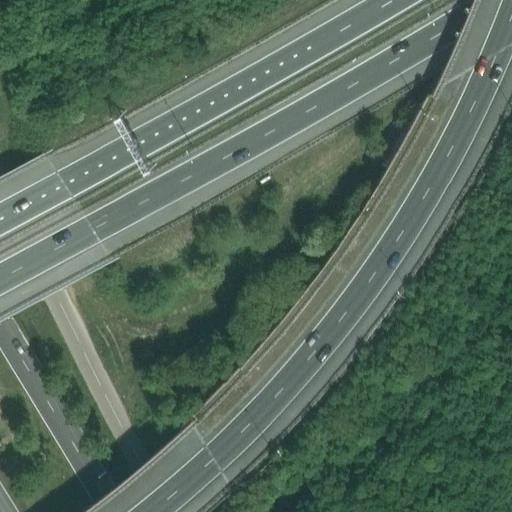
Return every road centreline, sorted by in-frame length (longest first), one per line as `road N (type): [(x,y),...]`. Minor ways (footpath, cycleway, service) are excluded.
road 1 (motorway): [(149,511),(213,456),(357,298),(434,177),(511,9)]
road 2 (motorway): [(0,279),(492,0)]
road 3 (motorway): [(391,0),(226,100),(0,220)]
road 4 (unclassified): [(171,511),(0,190)]
road 5 (primary): [(112,511),(0,330)]
